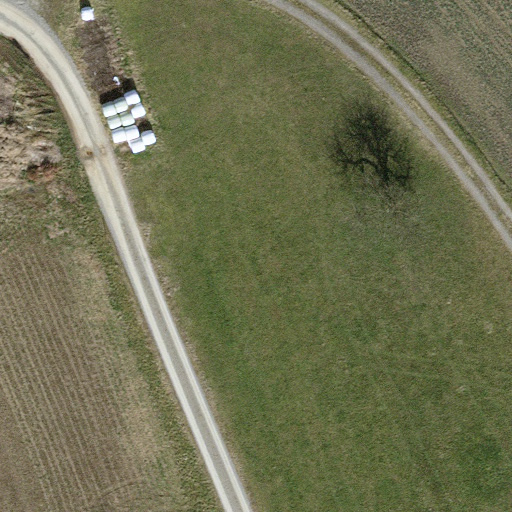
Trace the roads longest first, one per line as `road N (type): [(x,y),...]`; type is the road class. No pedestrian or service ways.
road 1 (track): [(22,0),(65,82),(237,511)]
road 2 (track): [(278,0),(349,41),(511,231)]
